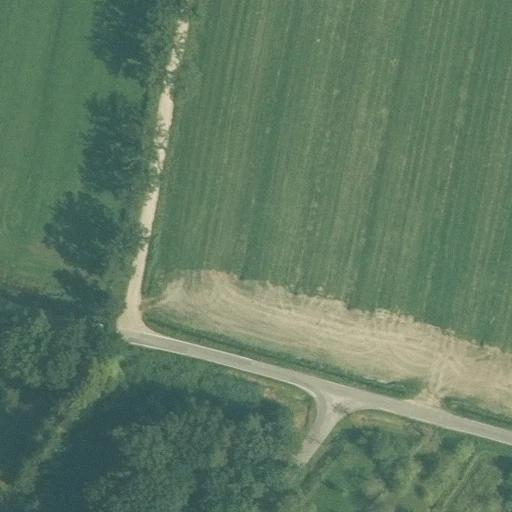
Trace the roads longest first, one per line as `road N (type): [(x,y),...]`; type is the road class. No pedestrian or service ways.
road 1 (unclassified): [(345,394),(0,303)]
road 2 (track): [(125,337),(188,0)]
road 3 (unclassified): [(511,439),(345,394)]
road 4 (unclassified): [(259,511),(345,394)]
